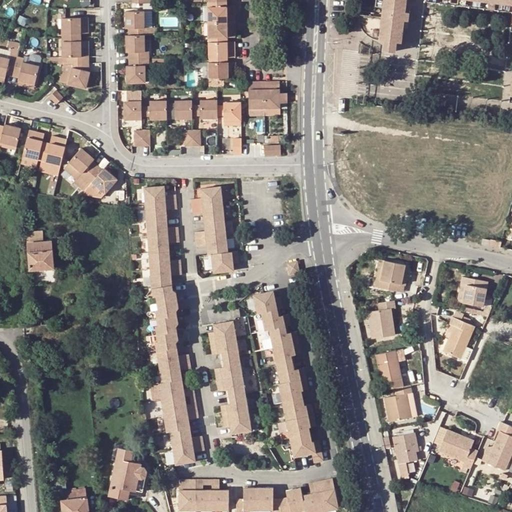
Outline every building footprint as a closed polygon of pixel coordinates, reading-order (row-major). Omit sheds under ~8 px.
[(405,43),(408,18),(403,18),(404,11),(408,11),(409,0),(386,0),(386,6),(385,16),(357,12),(357,17),(359,24),(361,26),(363,28),(365,30),(368,33),(370,34),(373,36),(376,38),(378,39),(381,40),(382,40),(387,41),(398,42),(405,43)] [(511,2),(489,0),(426,0),(427,1),(511,10),(509,39),(511,39),(511,2)] [(225,6),(207,7),(207,21),(234,21),(233,6),(225,6)] [(126,10),(126,27),(129,27),(132,27),(132,34),(145,34),(149,34),(149,27),(144,27),(144,9),(126,10)] [(404,11),(403,18),(408,18),(412,19),(413,12),(408,11),(404,11)] [(88,33),(88,17),(62,18),(62,33),(88,33)] [(207,21),(207,36),(226,36),(234,36),(234,21),(207,21)] [(129,34),(128,34),(126,34),(126,51),(129,51),(133,51),(133,58),(150,58),(150,51),(145,51),(145,34),(132,34),(129,34)] [(8,49),(0,47),(0,73),(7,76),(7,73),(8,74),(9,70),(14,71),(18,56),(21,43),(11,40),(8,49)] [(83,55),(89,55),(88,40),(63,40),(63,56),(83,55)] [(208,57),(226,56),(234,57),(234,40),(226,40),(208,41),(208,57)] [(398,42),(387,41),(386,50),(397,51),(398,42)] [(25,58),(24,62),(39,65),(40,59),(39,57),(32,55),(30,57),(30,60),(25,58)] [(58,60),(59,64),(63,64),(74,63),(83,63),(83,55),(63,56),(47,56),(47,60),(58,60)] [(74,63),(73,67),(88,71),(89,55),(83,55),(83,63),(74,63)] [(20,76),(20,79),(36,83),(40,65),(39,65),(24,62),(25,58),(18,56),(14,71),(21,73),(20,76)] [(134,67),(130,67),(127,67),(128,83),(146,83),(146,66),(150,66),(150,58),(133,58),(134,67)] [(235,77),(235,61),(226,61),(208,62),(209,78),(223,78),(235,77)] [(59,82),(69,84),(73,67),(74,63),(63,64),(59,82)] [(88,71),(73,67),(69,84),(86,88),(90,71),(88,71)] [(35,88),(36,83),(20,79),(19,84),(35,88)] [(279,102),(279,90),(279,80),(249,81),(249,111),(263,110),(264,117),(279,117),(279,102)] [(142,106),(142,89),(127,90),(127,103),(124,103),(125,121),(142,120),(142,115),(142,106)] [(62,98),(55,91),(50,97),(57,103),(62,98)] [(192,101),(174,102),(174,107),(174,115),(174,119),(193,119),(193,114),(192,106),(192,101)] [(199,106),(200,114),(200,119),(216,119),(216,115),(216,107),(216,101),(199,101),(199,106)] [(151,106),(151,115),(151,120),(167,120),(167,115),(167,106),(167,102),(150,102),(151,106)] [(222,102),(222,106),(223,116),(223,121),(240,120),(240,102),(222,102)] [(151,115),(151,106),(142,106),(142,115),(151,115)] [(6,124),(5,126),(5,130),(0,128),(0,146),(1,142),(18,146),(22,128),(6,124)] [(29,130),(23,156),(39,160),(43,142),(45,134),(29,130)] [(184,131),(185,147),(193,147),(193,131),(184,131)] [(143,132),(143,147),(151,147),(151,132),(143,132)] [(68,139),(52,136),(50,144),(46,161),(42,160),(40,168),(59,173),(68,139)] [(240,138),(232,138),(232,153),(241,153),(240,143),(240,138)] [(264,145),(264,153),(269,153),(269,156),(280,156),(279,145),(264,145)] [(80,187),(85,181),(90,185),(93,181),(106,191),(116,178),(103,168),(102,170),(100,173),(95,169),(89,164),(92,161),(93,159),(80,148),(64,168),(78,180),(75,183),(80,187)] [(37,166),(39,160),(23,156),(22,163),(37,166)] [(98,165),(92,161),(89,164),(95,169),(100,173),(102,170),(98,165)] [(80,187),(85,191),(90,185),(85,181),(80,187)] [(178,343),(176,332),(180,332),(179,327),(181,325),(178,325),(177,317),(180,317),(178,309),(174,291),(172,276),(182,275),(181,260),(170,260),(169,244),(180,242),(179,228),(168,229),(166,210),(177,210),(176,195),(166,196),(165,186),(144,188),(145,205),(146,222),(147,238),(149,255),(150,271),(151,290),(153,290),(156,305),(158,320),(154,321),(158,337),(154,337),(157,353),(155,353),(159,370),(161,385),(158,386),(161,402),(165,419),(168,435),(172,435),(175,450),(178,466),(201,461),(200,452),(209,450),(208,436),(197,438),(193,420),(205,418),(202,404),(195,406),(191,406),(190,401),(189,396),(193,395),(200,393),(199,387),(187,389),(184,372),(194,369),(191,354),(181,356),(179,343),(178,343)] [(200,188),(201,197),(191,198),(192,214),(202,212),(204,230),(194,231),(195,247),(206,246),(207,256),(211,255),(214,274),(230,272),(229,264),(233,263),(239,263),(238,251),(228,253),(226,237),(224,220),(222,202),(220,186),(200,188)] [(34,235),(27,236),(29,269),(53,267),(51,241),(38,242),(37,233),(34,233),(34,235)] [(483,245),(500,249),(501,242),(490,240),(489,241),(484,239),(483,245)] [(380,257),(375,277),(380,278),(384,258),(380,257)] [(374,284),(399,290),(405,263),(384,258),(380,278),(375,277),(374,284)] [(287,262),(290,274),(299,272),(297,260),(287,262)] [(409,264),(405,263),(399,290),(402,291),(404,284),(405,284),(409,264)] [(461,302),(481,307),(485,290),(478,288),(479,280),(461,276),(459,284),(465,285),(461,302)] [(479,280),(478,288),(485,290),(487,282),(479,280)] [(461,302),(465,285),(459,284),(455,301),(461,302)] [(320,446),(310,447),(306,433),(317,431),(312,409),(302,411),(299,397),(309,395),(304,373),(295,375),(291,360),(302,358),(297,336),(287,338),(285,332),(290,330),(287,319),(278,321),(276,313),(281,312),(279,301),(274,302),(269,303),(268,295),(261,296),(252,298),(256,318),(261,317),(265,336),(270,335),(274,353),(278,372),(281,389),(279,390),(283,408),(286,425),(294,461),(311,457),(313,467),(323,465),(320,446)] [(370,323),(396,332),(391,307),(395,306),(394,299),(377,302),(379,309),(368,312),(370,323)] [(481,314),(489,315),(493,307),(484,305),(481,314)] [(454,315),(462,318),(464,310),(452,307),(451,313),(454,315)] [(445,349),(462,355),(476,325),(462,318),(454,315),(450,322),(456,324),(445,349)] [(258,429),(247,374),(243,355),(239,337),(236,319),(221,323),(222,331),(216,332),(212,333),(216,353),(226,351),(229,365),(218,368),(223,390),(233,388),(236,402),(226,404),(230,427),(235,426),(241,425),(243,432),(258,429)] [(373,338),(396,333),(396,332),(370,323),(373,338)] [(444,351),(461,358),(462,355),(445,349),(444,351)] [(395,387),(404,385),(398,350),(377,354),(384,389),(395,387)] [(410,404),(408,392),(413,392),(412,384),(410,384),(404,385),(395,387),(396,390),(397,394),(385,397),(390,420),(412,416),(410,404)] [(202,404),(200,393),(193,395),(194,400),(195,406),(202,404)] [(478,449),(486,432),(479,429),(483,422),(456,410),(446,431),(472,442),(471,446),(478,449)] [(511,427),(502,423),(499,432),(501,433),(492,452),(487,463),(506,472),(511,457),(511,427)] [(419,449),(415,431),(393,435),(402,478),(409,476),(406,461),(417,458),(415,449),(419,449)] [(141,464),(131,461),(133,451),(119,448),(109,495),(126,499),(128,489),(136,491),(139,478),(144,479),(146,471),(144,468),(141,467),(141,464)] [(487,463),(492,452),(487,450),(482,461),(487,463)] [(141,492),(144,479),(139,478),(136,491),(141,492)] [(227,511),(228,492),(218,492),(218,482),(210,482),(210,487),(210,491),(203,491),(203,487),(203,482),(179,482),(177,511),(227,511)] [(339,511),(333,482),(309,487),(312,497),(302,499),(300,491),(287,494),(288,502),(278,504),(277,511),(339,511)] [(87,511),(85,489),(61,492),(62,511),(87,511)] [(273,504),(273,495),(268,495),(268,492),(249,491),(250,495),(244,495),(243,504),(236,503),(235,511),(277,511),(278,504),(273,504)] [(0,511),(10,511),(9,494),(0,494),(0,511)]
